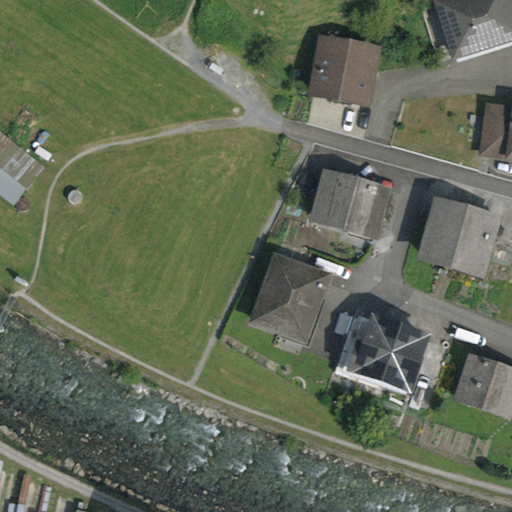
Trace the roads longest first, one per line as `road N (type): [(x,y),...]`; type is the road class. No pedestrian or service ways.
road 1 (residential): [(419,165),(389,265),(391,284),(511,337)]
road 2 (track): [(66,166),(103,143),(267,122)]
road 3 (residential): [(419,165),(267,122)]
